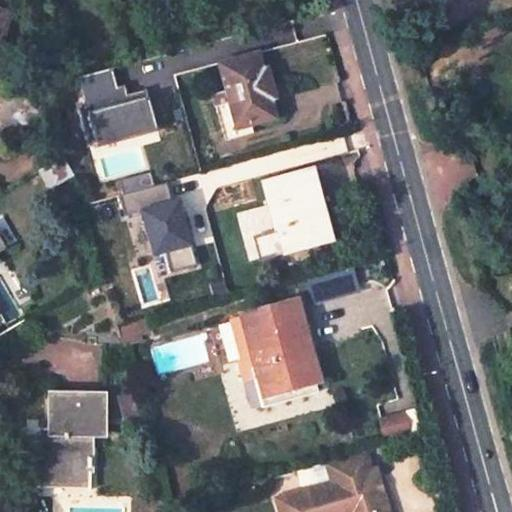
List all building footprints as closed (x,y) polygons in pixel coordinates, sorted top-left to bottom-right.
[(251,46),(215,56),(233,120),(270,111),(264,90),(271,88),(264,64),(257,66),(251,46)] [(85,76),(103,146),(165,130),(154,90),(127,97),(119,67),(85,76)] [(46,111),(26,102),(14,122),(38,134),(43,123),(40,120),(46,111)] [(298,163),(260,174),(281,247),(318,236),(298,163)] [(171,185),(130,195),(134,211),(175,201),(171,185)] [(200,201),(148,206),(153,254),(204,250),(200,201)] [(0,263),(15,256),(0,226),(0,263)] [(238,357),(243,377),(255,373),(265,402),(319,386),(291,298),(230,317),(243,356),(238,357)] [(111,321),(116,342),(133,338),(132,331),(148,327),(143,312),(111,321)] [(101,392),(48,391),(47,428),(34,428),(33,481),(86,482),(87,434),(101,434),(101,392)] [(412,433),(409,414),(382,418),(386,438),(412,433)] [(369,465),(362,445),(321,457),(327,478),(273,493),(278,511),(335,511),(350,508),(351,511),(389,511),(375,463),(369,465)]
